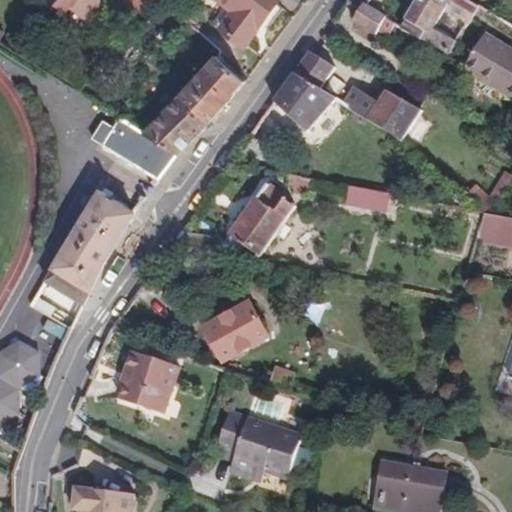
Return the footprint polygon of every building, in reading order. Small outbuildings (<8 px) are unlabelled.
[(66,19),(80,0),(49,0),(47,3),(66,19)] [(128,0),(124,7),(150,20),(160,0),(128,0)] [(279,0),(215,0),(234,13),(222,32),(246,48),(279,0)] [(482,5),(473,0),(420,0),(404,29),(449,58),(459,42),(436,28),(447,9),(471,23),(482,5)] [(369,6),(365,12),(358,23),(379,37),(390,19),(369,6)] [(511,96),(511,43),(491,32),(468,71),(511,96)] [(338,69),(312,53),(277,102),(313,126),(333,96),(324,91),(338,69)] [(146,135),(180,155),(226,107),(247,84),(219,59),(146,135)] [(347,105),(394,134),(406,143),(425,111),(391,90),(384,100),(358,86),(347,105)] [(104,148),(161,180),(180,155),(146,135),(121,120),(104,148)] [(313,181),(293,177),(292,187),(300,188),(300,199),(309,200),(313,181)] [(263,258),(301,206),(271,185),(226,250),(251,255),(254,252),(263,258)] [(487,213),(497,204),(477,187),(468,196),(487,213)] [(396,196),(352,188),(350,205),(392,212),(396,196)] [(47,281),(86,303),(106,262),(136,213),(103,192),(80,228),(47,281)] [(217,238),(184,232),(175,244),(214,252),(217,238)] [(287,262),(287,268),(305,272),(306,265),(287,262)] [(274,336),(254,303),(210,329),(231,363),(274,336)] [(1,380),(0,381),(0,421),(1,422),(20,411),(21,390),(26,382),(43,373),(43,350),(26,339),(6,354),(5,375),(1,380)] [(164,415),(180,368),(133,353),(128,370),(130,371),(121,401),(164,415)] [(274,383),(292,389),(297,373),(279,367),(274,383)] [(292,478),(306,438),(235,412),(220,454),(238,460),(236,470),(256,477),(260,466),(292,478)] [(376,508),(394,511),(440,511),(448,472),(385,461),(376,508)] [(77,511),(136,511),(138,500),(79,493),(77,511)]
